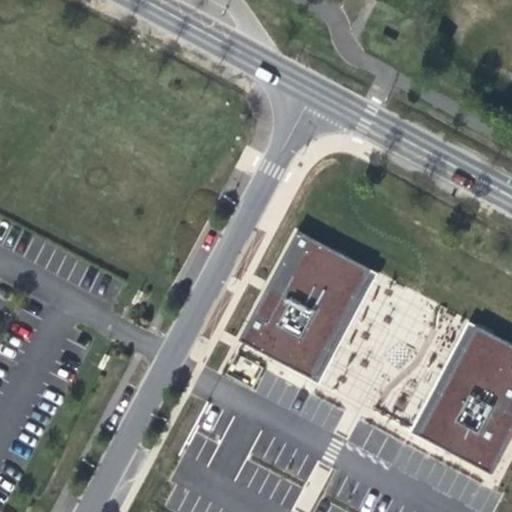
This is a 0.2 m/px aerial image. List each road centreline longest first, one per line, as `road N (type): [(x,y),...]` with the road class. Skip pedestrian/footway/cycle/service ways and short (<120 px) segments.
road 1 (residential): [(88,511),(312,95)]
road 2 (tertiary): [(312,95),(511,198)]
road 3 (tertiary): [(125,0),(312,95)]
